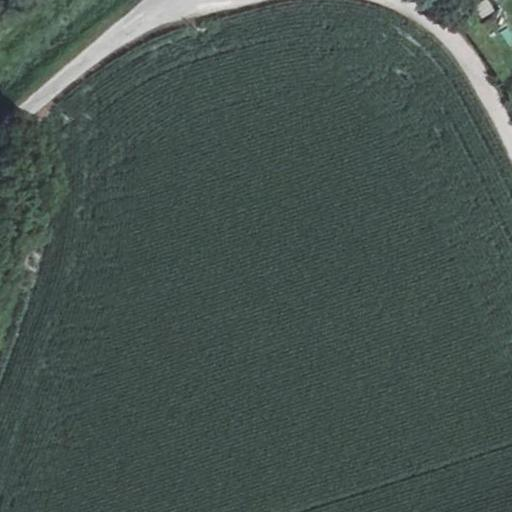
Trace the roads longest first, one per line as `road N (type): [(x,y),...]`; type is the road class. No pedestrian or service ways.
road 1 (unclassified): [(0,124),(174,1)]
road 2 (track): [(511,134),(476,62),(400,0)]
